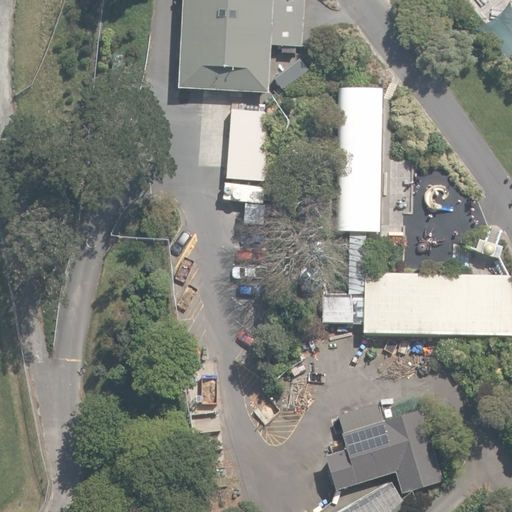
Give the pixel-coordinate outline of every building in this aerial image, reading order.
[(183,0),(179,88),(268,93),(271,45),(273,0),(183,0)] [(296,46),(303,46),(305,0),(273,0),(271,45),(282,45),(281,52),(295,53),(296,46)] [(498,5),(506,0),(455,0),(461,6),(466,15),(472,26),(480,19),(487,12),(498,5)] [(511,10),(509,4),(501,13),(494,19),(485,24),(472,30),(484,37),(492,43),(499,52),(504,64),(511,54),(511,52),(511,10)] [(122,73),(123,55),(114,55),(112,72),(122,73)] [(283,90),(309,70),(300,59),(274,78),(283,90)] [(383,88),(338,87),(334,230),(350,230),(365,231),(379,231),(382,100),(383,88)] [(269,111),(223,108),(217,201),(263,204),(269,111)] [(349,293),(364,293),(364,272),(365,231),(350,230),(349,293)] [(476,249),(499,257),(503,247),(479,239),(476,249)] [(364,323),(363,332),(511,334),(511,274),(508,275),(364,272),(364,293),(364,298),(364,323)] [(323,322),(364,323),(364,298),(323,297),(323,322)] [(263,419),(278,407),(270,397),(255,409),(263,419)] [(383,418),(378,404),(337,417),(342,431),(383,418)] [(394,471),(402,494),(443,481),(420,410),(342,435),(346,449),(324,456),(336,490),(394,471)] [(402,511),(410,505),(396,491),(387,500),(392,505),(388,510),(381,502),(371,511),(402,511)]
